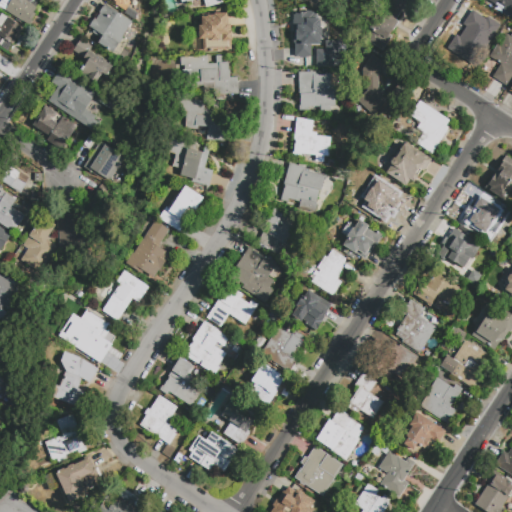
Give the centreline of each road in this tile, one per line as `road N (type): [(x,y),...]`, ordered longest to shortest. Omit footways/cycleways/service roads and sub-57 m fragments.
road 1 (residential): [(258,0),(267,123),(238,214),(115,393),(110,412),(126,452),(220,511)]
road 2 (residential): [(492,119),(236,511)]
road 3 (residential): [(511,392),(433,511)]
road 4 (residential): [(76,0),(0,118)]
